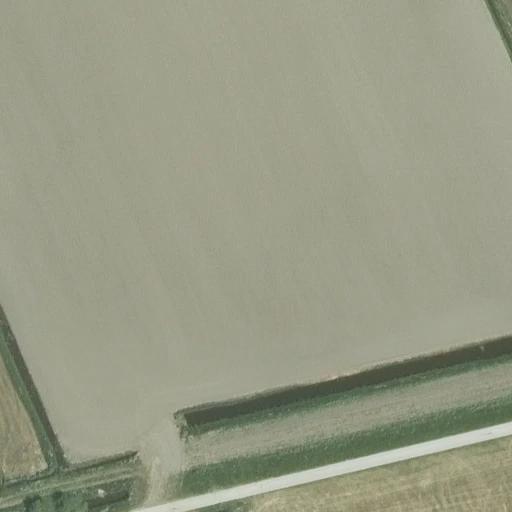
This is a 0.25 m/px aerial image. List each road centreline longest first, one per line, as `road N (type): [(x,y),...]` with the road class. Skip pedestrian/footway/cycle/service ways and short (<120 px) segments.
road 1 (track): [(161,511),(511,428)]
road 2 (track): [(160,468),(0,506)]
